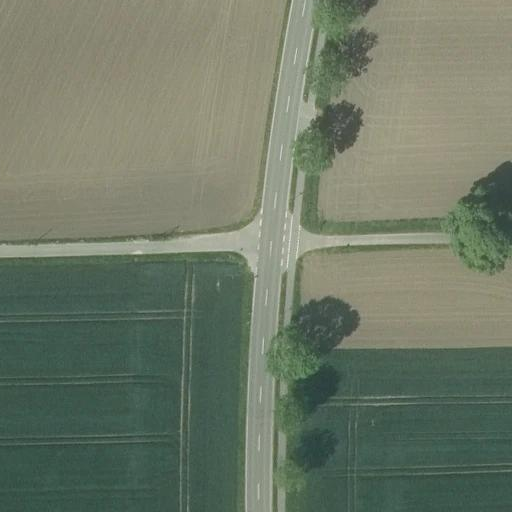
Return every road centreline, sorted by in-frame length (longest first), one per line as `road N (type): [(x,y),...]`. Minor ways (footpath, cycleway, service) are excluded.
road 1 (tertiary): [(305,0),(266,291),(258,511)]
road 2 (track): [(511,248),(464,239),(270,248)]
